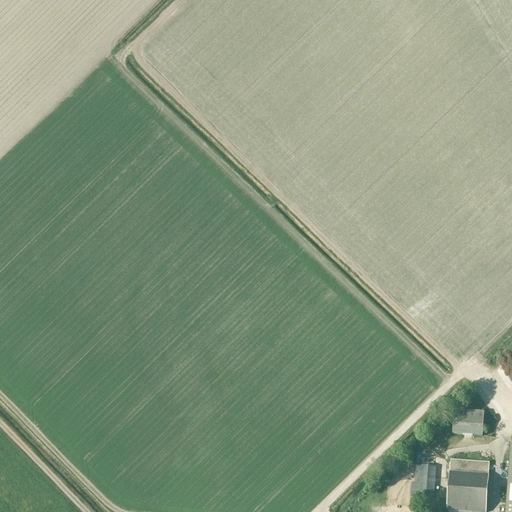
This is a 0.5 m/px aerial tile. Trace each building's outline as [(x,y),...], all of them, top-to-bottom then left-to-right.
[(511,362),(506,357),(500,364),(508,372),(511,367),(511,362)] [(480,371),(502,412),(511,406),(511,401),(492,365),(480,371)] [(485,413),(455,411),(453,435),(483,437),(485,413)] [(449,473),(446,511),(457,511),(485,511),(488,476),(489,464),(450,461),(449,473)] [(436,467),(420,466),(420,473),(413,472),(411,497),(418,498),(433,499),(436,467)] [(404,471),(395,471),(394,481),(403,482),(404,471)]
